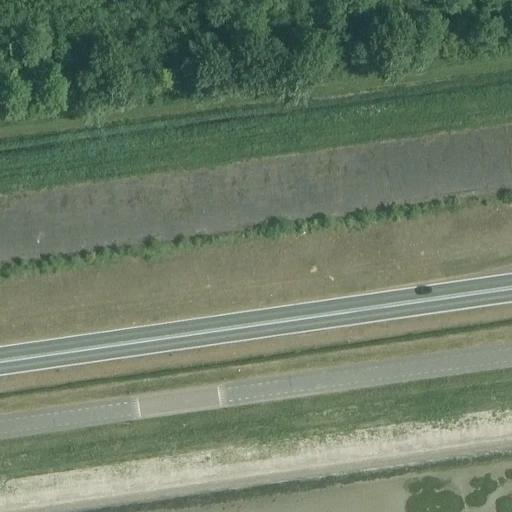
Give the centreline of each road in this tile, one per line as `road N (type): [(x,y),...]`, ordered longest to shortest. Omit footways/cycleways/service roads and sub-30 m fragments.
road 1 (trunk): [(0,363),(511,290)]
road 2 (unclassified): [(0,428),(511,355)]
